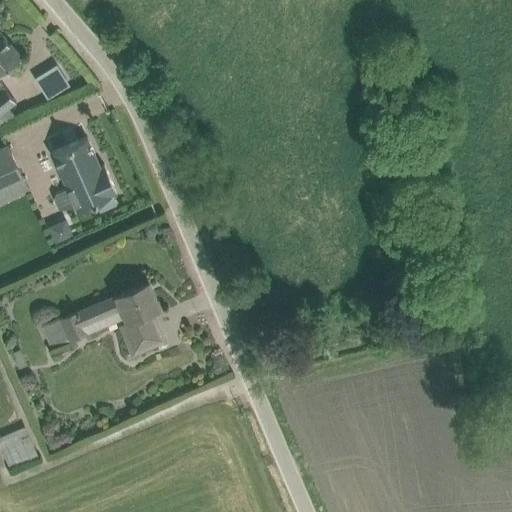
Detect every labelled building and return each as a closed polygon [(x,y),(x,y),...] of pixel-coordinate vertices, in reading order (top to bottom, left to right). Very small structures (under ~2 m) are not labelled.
[(0,72),(21,53),(0,30),(0,72)] [(0,123),(21,107),(7,90),(0,96),(0,123)] [(73,209),(117,192),(105,163),(99,165),(88,136),(50,151),(73,209)] [(0,206),(31,193),(11,146),(0,150),(0,206)] [(39,225),(44,237),(56,232),(51,220),(39,225)] [(161,309),(149,281),(77,311),(87,335),(117,323),(131,356),(166,342),(153,312),(161,309)] [(30,456),(16,421),(0,426),(0,467),(6,483),(33,473),(27,457),(30,456)]
